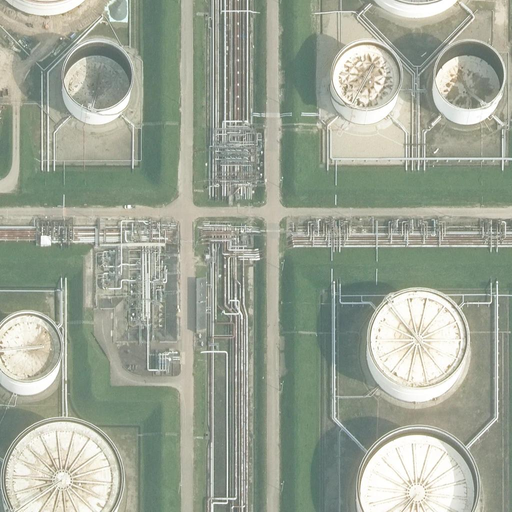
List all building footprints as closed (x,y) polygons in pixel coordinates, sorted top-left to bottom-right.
[(92,3),(94,0),(0,0),(0,3),(14,15),(33,22),(54,23),(75,16),(92,3)] [(464,7),(468,0),(366,0),(370,6),(386,19),(405,26),(426,27),(447,20),(464,7)] [(125,120),(131,111),(134,100),(133,89),(128,79),(121,70),(111,65),(100,63),(88,65),(78,70),(70,79),(65,90),(65,102),(68,113),(76,123),(85,129),(95,132),(107,131),(117,127),(125,120)] [(389,121),(395,111),(397,101),(396,90),(392,79),(384,71),(375,66),(363,64),(352,66),(341,71),(333,80),(329,91),(328,103),(332,114),(339,123),(348,130),(359,132),(370,132),(380,128),(389,121)] [(494,123),(500,113),(502,102),(501,90),(496,80),(488,72),(478,67),(466,65),(455,67),(445,73),(438,82),(434,92),(433,104),(436,115),(443,124),(452,131),(463,134),(474,134),(485,130),(494,123)] [(264,122),(196,124),(197,202),(265,201),(264,122)] [(172,258),(106,260),(109,382),(175,381),(172,258)] [(196,281),(196,334),(206,334),(205,281),(196,281)] [(453,391),(464,378),(469,361),(469,343),(463,326),(451,312),(436,303),(418,299),(400,302),(384,310),(372,324),(365,340),(364,357),(368,373),(377,388),(390,398),(406,404),(423,405),(439,401),(453,391)] [(54,383),(60,373),(62,363),(61,352),(57,341),(50,333),(40,328),(28,326),(17,327),(6,333),(0,340),(0,379),(4,385),(13,391),(24,394),(35,394),(46,390),(54,383)] [(126,511),(130,497),(128,475),(119,456),(104,441),(84,431),(63,429),(43,433),(26,444),(12,459),(5,478),(3,498),(6,511),(126,511)] [(358,511),(478,511),(477,475),(451,443),(413,433),(381,444),(359,471),(354,501),(358,511)]
